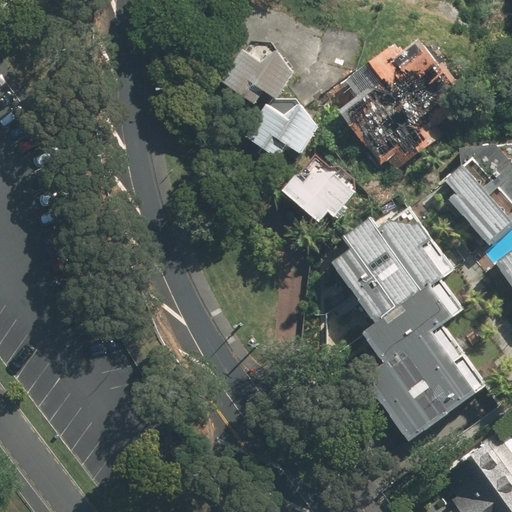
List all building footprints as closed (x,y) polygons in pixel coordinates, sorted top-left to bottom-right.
[(387,170),(401,158),(408,166),(466,118),(457,107),(474,92),(424,32),(405,48),(397,39),(347,81),(357,93),(337,109),(387,170)] [(269,60),(250,48),(226,80),(258,103),(268,89),(278,96),(299,69),(285,50),(269,60)] [(271,103),(251,135),(285,157),(294,143),(306,151),(323,124),(307,100),(293,116),(271,103)] [(511,220),(511,142),(461,147),(462,164),(446,178),(458,191),(451,197),(489,240),(511,220)] [(302,172),(288,189),(325,221),(334,212),(339,216),(363,190),(356,184),(359,181),(342,167),(319,172),(310,181),(302,172)] [(384,228),(376,216),(350,236),(357,247),(339,260),(382,320),(368,330),(392,362),(372,376),(417,438),(481,391),(437,330),(457,315),(436,285),(448,275),(425,244),(435,237),(424,222),(396,219),(384,228)] [(511,251),(499,261),(511,278),(511,251)] [(511,511),(511,451),(498,433),(443,473),(459,496),(454,500),(460,507),(453,511),(511,511)]
